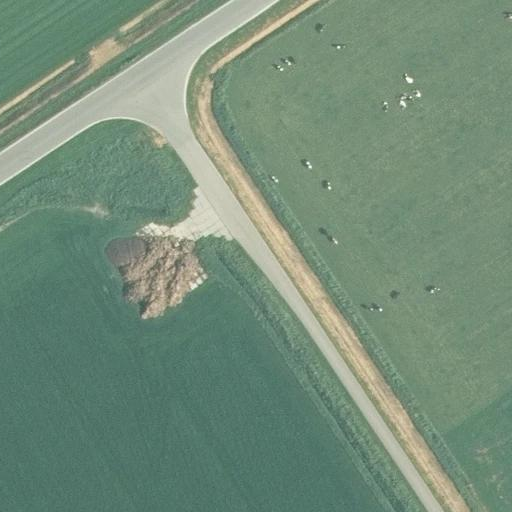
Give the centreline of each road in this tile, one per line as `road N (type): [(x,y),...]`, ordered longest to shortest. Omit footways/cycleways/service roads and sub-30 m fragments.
road 1 (unclassified): [(425,511),(138,74)]
road 2 (unclassified): [(0,163),(138,74)]
road 3 (unclassified): [(138,74),(249,0)]
